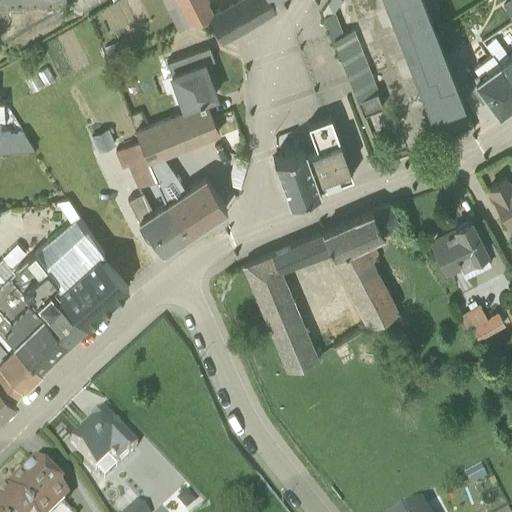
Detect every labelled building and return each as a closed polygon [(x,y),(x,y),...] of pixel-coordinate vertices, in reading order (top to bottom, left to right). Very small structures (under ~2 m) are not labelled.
[(274,6),(270,0),(174,0),(188,25),(208,17),(217,36),(219,39),(229,33),(274,6)] [(384,0),(428,110),(461,98),(443,53),(433,28),(422,0),(384,0)] [(422,0),(433,28),(442,22),(433,0),(422,0)] [(511,0),(506,0),(501,3),(511,18),(511,0)] [(331,12),(323,16),(347,77),(356,99),(376,91),(352,30),(341,34),(331,12)] [(442,22),(433,28),(443,53),(457,43),(446,20),(442,22)] [(212,60),(208,46),(166,62),(166,63),(159,66),(163,77),(168,75),(181,109),(217,96),(204,63),(212,60)] [(511,49),(498,60),(511,79),(511,49)] [(508,104),(511,100),(511,79),(498,60),(491,53),(472,66),(476,71),(465,80),(480,100),(486,96),(494,108),(505,100),(508,104)] [(375,92),(356,99),(362,113),(381,105),(375,92)] [(0,100),(0,151),(33,147),(24,132),(0,132),(0,117),(2,118),(2,100),(0,100)] [(135,130),(138,140),(141,146),(212,115),(207,101),(135,130)] [(212,115),(141,146),(153,179),(164,201),(185,233),(223,208),(224,209),(225,207),(204,175),(184,188),(163,157),(219,134),(212,115)] [(151,210),(139,185),(153,179),(141,146),(138,140),(115,150),(114,150),(121,167),(127,164),(139,192),(126,199),(148,235),(150,234),(162,250),(173,243),(173,242),(185,233),(164,202),(151,210)] [(351,176),(344,158),(327,164),(324,157),(322,157),(319,148),(305,153),(303,146),(272,158),(288,199),(351,176)] [(229,171),(242,175),(247,160),(233,156),(229,171)] [(506,174),(486,186),(509,227),(511,225),(511,178),(509,180),(506,174)] [(316,355),(281,270),(328,253),(365,325),(397,309),(371,258),(379,254),(371,238),(400,224),(388,202),(243,264),(286,368),(316,355)] [(56,290),(85,324),(127,286),(101,255),(104,253),(79,215),(78,215),(34,253),(34,254),(60,286),(56,290)] [(470,215),(428,236),(445,272),(458,266),(462,275),(489,262),(484,252),(487,250),(470,215)] [(0,260),(0,331),(39,369),(61,347),(66,341),(21,289),(7,277),(29,258),(17,244),(0,260)] [(7,277),(21,289),(66,341),(85,324),(56,290),(60,286),(34,254),(29,258),(7,277)] [(465,321),(472,319),(477,333),(505,323),(500,306),(486,311),(482,300),(460,307),(465,321)] [(39,369),(0,331),(0,387),(10,397),(39,369)] [(0,415),(14,403),(0,387),(0,415)] [(90,424),(69,444),(95,471),(109,458),(115,465),(125,455),(127,456),(135,449),(100,412),(89,423),(90,424)] [(61,492),(35,465),(0,498),(0,511),(64,511),(62,509),(67,503),(59,494),(61,492)] [(175,501),(184,511),(194,503),(186,493),(175,501)]
